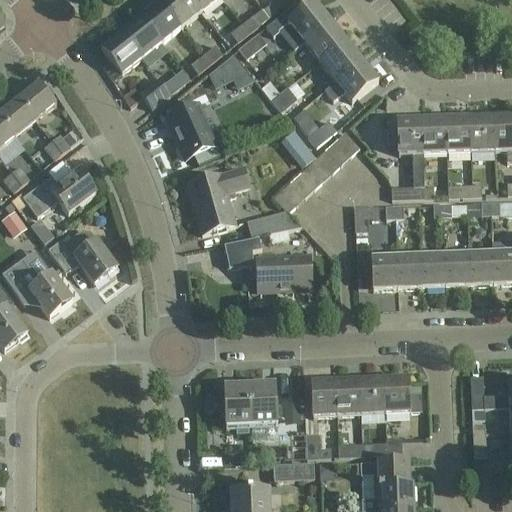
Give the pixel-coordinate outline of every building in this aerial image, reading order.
[(168,0),(160,7),(181,33),(201,18),(186,0),(168,0)] [(186,0),(201,18),(220,2),(218,0),(186,0)] [(281,0),(279,0),(261,14),(268,23),(288,8),(281,0)] [(294,56),(303,49),(331,27),(314,6),(305,14),(299,6),(265,33),(273,43),(280,37),(294,56)] [(181,33),(160,7),(141,22),(162,49),(181,33)] [(261,14),(242,29),(249,38),(268,23),(261,14)] [(121,38),(142,64),(162,49),(141,22),(121,38)] [(346,46),(331,27),(303,49),(319,69),(346,46)] [(249,38),(242,29),(231,39),(237,48),(249,38)] [(142,64),(121,38),(101,54),(122,80),(142,64)] [(362,66),(346,46),(319,69),(334,88),(362,66)] [(247,49),(239,56),(246,65),(254,59),(247,49)] [(203,61),(210,69),(222,60),(215,51),(203,61)] [(198,79),(210,69),(203,61),(191,70),(198,79)] [(231,61),(208,79),(215,94),(233,86),(237,95),(252,88),(240,73),(237,70),(231,61)] [(378,86),(362,66),(334,88),(324,97),(332,108),(343,99),(350,109),(378,86)] [(176,82),(164,92),(171,100),(183,91),(176,82)] [(152,116),(171,101),(171,100),(164,92),(157,84),(139,99),(152,116)] [(279,99),(270,89),(269,87),(261,94),(263,95),(271,106),(279,99)] [(39,88),(18,105),(35,126),(56,110),(39,88)] [(287,93),(279,99),(271,106),(280,118),(297,105),(287,93)] [(0,123),(15,142),(35,126),(18,105),(0,119),(0,123)] [(198,111),(185,116),(167,124),(174,140),(177,138),(181,148),(178,149),(185,164),(216,151),(198,111)] [(511,121),(493,123),(494,157),(506,157),(507,168),(511,167),(511,121)] [(0,154),(15,142),(0,123),(0,154)] [(471,158),(469,123),(445,124),(447,159),(471,158)] [(471,158),(494,157),(493,123),(469,123),(471,158)] [(447,159),(445,124),(421,125),(423,159),(447,159)] [(423,159),(421,125),(397,126),(398,160),(414,160),(415,192),(391,193),(392,206),(424,205),(424,192),(423,159)] [(329,127),(309,142),(317,152),(336,136),(329,127)] [(345,137),(334,147),(349,163),(360,153),(345,137)] [(60,140),(52,147),(62,159),(70,153),(60,140)] [(62,159),(52,147),(44,153),(54,166),(62,159)] [(349,163),(334,147),(325,155),(340,171),(349,163)] [(332,179),(340,171),(325,155),(317,163),(332,179)] [(308,171),(323,188),(332,179),(317,163),(308,171)] [(314,196),(323,188),(308,171),(299,180),(314,196)] [(19,173),(11,179),(21,192),(29,185),(19,173)] [(245,173),(221,180),(187,190),(202,241),(235,231),(227,201),(251,194),(245,173)] [(51,182),(35,194),(23,204),(28,210),(37,223),(59,207),(69,220),(96,200),(79,177),(58,192),(51,182)] [(21,192),(11,179),(3,186),(13,198),(21,192)] [(304,205),(314,196),(299,180),(290,188),(304,205)] [(295,213),(304,205),(290,188),(280,196),(295,213)] [(473,203),(473,191),(449,192),(449,204),(473,203)] [(473,191),(473,203),(482,203),(481,191),(473,191)] [(449,192),(433,193),(433,192),(424,192),(424,205),(449,204),(449,192)] [(288,220),(295,213),(280,196),(273,204),(286,218),(288,220)] [(20,200),(12,207),(15,213),(19,217),(28,210),(23,204),(20,200)] [(491,222),(511,220),(511,208),(490,209),(491,222)] [(465,209),(442,210),(443,223),(465,223),(465,209)] [(491,222),(490,209),(465,209),(465,223),(481,222),(491,222)] [(442,210),(433,210),(433,224),(443,223),(442,210)] [(395,225),(394,212),(385,212),(386,225),(395,225)] [(394,212),(395,225),(403,224),(403,212),(394,212)] [(10,220),(2,226),(12,240),(25,232),(14,217),(10,220)] [(301,234),(288,220),(286,218),(247,227),(251,242),(276,238),(287,236),(301,234)] [(53,243),(48,236),(39,243),(44,250),(53,243)] [(287,236),(276,238),(277,246),(288,244),(287,236)] [(117,274),(97,246),(91,238),(81,237),(64,250),(61,246),(48,256),(65,280),(79,270),(94,291),(117,274)] [(252,257),(261,255),(259,243),(224,251),(229,274),(253,273),(252,257)] [(511,247),(491,249),(492,259),(493,291),(511,290),(511,247)] [(469,292),(493,291),(492,259),(468,260),(469,292)] [(469,292),(468,260),(444,261),(445,293),(469,292)] [(421,294),(445,293),(444,261),(420,262),(421,294)] [(420,262),(396,263),(397,295),(421,294),(420,262)] [(292,292),(292,297),(309,296),(308,263),(258,264),(260,298),(277,298),(277,293),(292,292)] [(373,296),(397,295),(396,263),(371,264),(373,296)] [(21,265),(2,279),(24,310),(34,303),(49,323),(72,306),(51,278),(38,287),(21,265)] [(15,324),(8,313),(14,308),(0,289),(0,351),(4,357),(27,340),(15,324)] [(509,414),(511,414),(511,389),(508,389),(509,402),(483,403),(483,383),(470,383),(472,416),(473,416),(484,415),(509,414)] [(408,385),(382,386),(384,420),(410,419),(409,401),(408,385)] [(382,386),(359,387),(360,421),(384,420),(382,386)] [(359,387),(334,388),(335,422),(360,421),(359,387)] [(313,423),(335,422),(334,388),(311,388),(313,423)] [(275,390),(249,391),(251,433),(277,432),(275,390)] [(225,435),(251,433),(249,391),(224,392),(225,435)] [(286,410),(287,430),(298,429),(297,410),(286,410)] [(484,415),(473,416),(473,425),(484,425),(484,415)] [(472,431),(473,440),(485,439),(485,430),(472,431)] [(305,439),(307,464),(329,463),(328,454),(318,454),(317,439),(305,439)] [(485,439),(473,440),(474,464),(486,463),(485,439)] [(385,449),(373,449),(374,461),(400,460),(399,444),(385,445),(385,449)] [(361,450),(361,462),(374,461),(373,449),(361,450)] [(338,463),(353,462),(361,462),(361,450),(337,451),(338,463)] [(234,458),(235,471),(248,470),(247,457),(234,458)] [(377,468),(360,469),(360,481),(371,480),(372,504),(361,505),(361,507),(361,511),(413,511),(412,491),(410,491),(409,466),(389,467),(377,468)] [(274,487),(312,485),(314,485),(313,469),(273,471),(274,487)] [(333,470),(320,471),(320,486),(334,485),(333,470)] [(231,511),(269,511),(269,496),(231,498),(231,511)]
